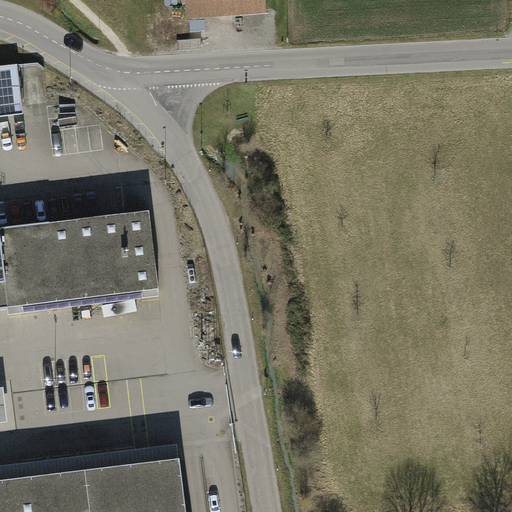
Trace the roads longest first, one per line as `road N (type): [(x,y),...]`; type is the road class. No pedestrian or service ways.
road 1 (unclassified): [(270,511),(222,222),(179,136),(129,80)]
road 2 (unclassified): [(129,80),(511,62)]
road 3 (unknown): [(249,388),(51,423),(0,424)]
road 4 (unclassified): [(0,16),(129,80)]
